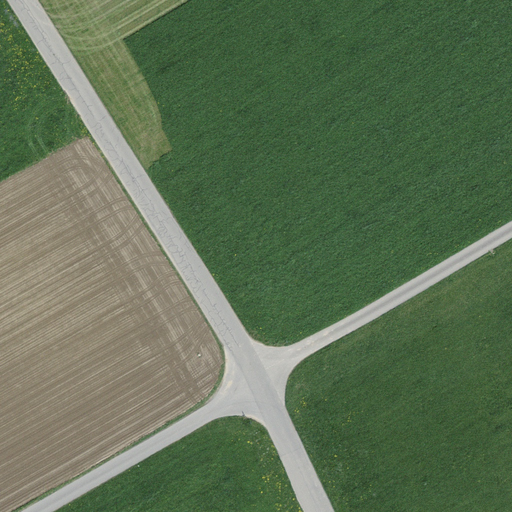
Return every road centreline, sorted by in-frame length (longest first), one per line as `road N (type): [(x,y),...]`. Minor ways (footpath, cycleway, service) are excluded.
road 1 (tertiary): [(256,375),(28,0)]
road 2 (unclassified): [(256,375),(511,225)]
road 3 (unclassified): [(29,511),(256,375)]
road 4 (tertiary): [(318,511),(256,375)]
